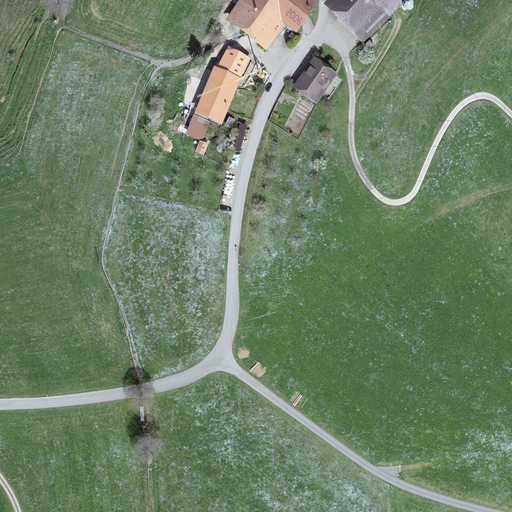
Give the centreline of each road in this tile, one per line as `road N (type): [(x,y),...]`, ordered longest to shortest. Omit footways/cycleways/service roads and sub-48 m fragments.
road 1 (track): [(324,0),(319,30),(338,43),(349,74),(352,151),(383,199),(411,195),(442,129),(467,100),(484,95),(511,114)]
road 2 (unclassified): [(319,30),(287,66),(260,118),(237,210),(231,317),(219,354)]
road 3 (unclassified): [(491,511),(366,464),(219,354)]
road 4 (unclassified): [(219,354),(155,387),(0,404)]
